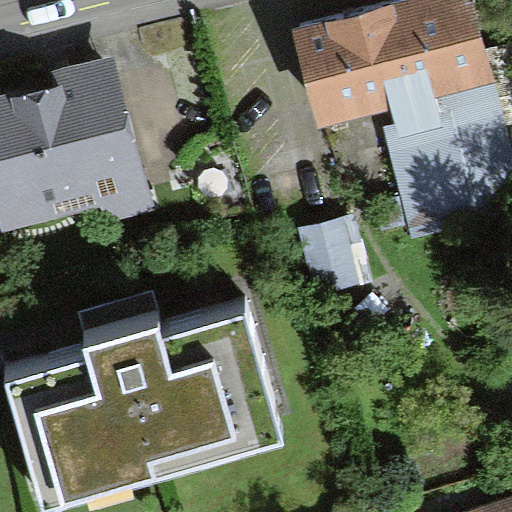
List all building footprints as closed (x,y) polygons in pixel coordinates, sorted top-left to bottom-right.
[(311,0),(294,4),(320,105),(394,87),(493,60),(497,60),(492,40),(481,0),(311,0)] [(511,34),(492,40),(497,60),(493,60),(511,132),(511,34)] [(0,78),(0,222),(15,219),(18,233),(70,220),(68,211),(105,202),(108,213),(156,200),(115,42),(56,57),(58,63),(0,78)] [(511,132),(493,60),(394,87),(401,113),(384,117),(414,229),(511,202),(511,132)] [(345,209),(299,220),(315,287),(361,276),(345,209)] [(8,363),(45,493),(286,424),(248,293),(165,317),(159,297),(81,319),(87,341),(8,363)] [(511,511),(511,486),(464,504),(466,510),(458,511),(511,511)]
